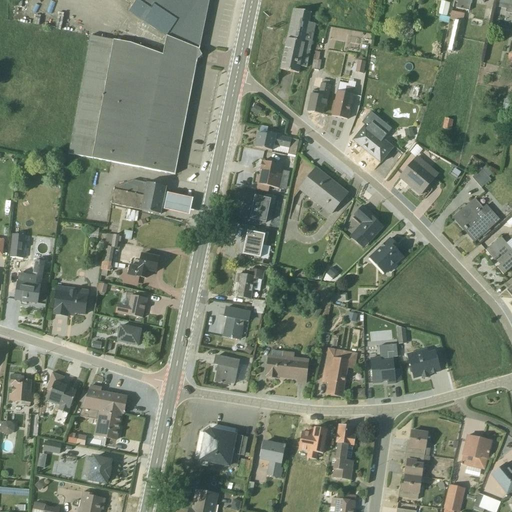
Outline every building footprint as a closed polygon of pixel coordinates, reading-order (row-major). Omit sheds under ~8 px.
[(149,27),(166,38),(199,51),(209,0),(132,0),(136,2),(128,13),(144,24),(143,26),(147,29),(149,27)] [(453,0),(453,3),(457,4),(456,9),(468,12),(470,0),(453,0)] [(511,0),(499,0),(497,9),(505,10),(504,14),(511,15),(511,0)] [(449,4),(440,2),(437,15),(439,16),(437,23),(448,25),(449,19),(446,18),(449,4)] [(311,14),(310,14),(293,10),(292,10),(286,41),(280,70),(279,70),(279,71),(298,74),(299,68),(305,69),(306,68),(315,26),(314,25),(309,24),(311,14)] [(447,52),(455,54),(463,15),(451,12),(449,20),(454,21),(447,52)] [(174,176),(199,51),(166,38),(162,57),(131,45),(113,41),(112,42),(89,37),(67,155),(174,176)] [(319,54),(314,53),(311,70),(319,71),(320,62),(318,61),(319,54)] [(358,58),(355,73),(363,75),(365,60),(358,58)] [(307,112),(321,115),(323,108),(324,108),(329,86),(329,82),(321,80),(321,84),(320,84),(318,93),(312,91),(307,112)] [(331,117),(346,121),(347,119),(348,118),(354,89),(354,84),(348,82),(347,85),(338,83),(331,117)] [(397,83),(395,90),(402,92),(404,85),(397,83)] [(511,98),(504,97),(497,129),(505,130),(511,99),(511,98)] [(441,129),(450,132),(453,121),(444,119),(441,129)] [(371,131),(365,126),(352,142),(379,164),(392,148),(379,137),(381,136),(373,129),(371,131)] [(257,135),(254,148),(287,155),(286,158),(294,159),(298,142),(274,137),(275,136),(266,134),(267,129),(259,127),(258,135),(257,135)] [(405,139),(412,138),(411,130),(403,131),(405,139)] [(415,159),(399,179),(419,196),(437,175),(416,157),(421,151),(415,146),(410,152),(409,154),(415,159)] [(268,188),(278,190),(283,167),(261,162),(259,172),(261,172),(260,177),(258,176),(255,191),(267,193),(268,188)] [(315,169),(298,191),(329,216),(346,194),(315,169)] [(454,169),(450,175),(456,179),(460,173),(454,169)] [(481,189),(490,181),(481,171),(472,179),(481,189)] [(110,205),(159,216),(160,210),(164,194),(165,188),(133,181),(114,188),(110,205)] [(192,200),(164,194),(160,210),(188,216),(192,200)] [(270,201),(254,197),(249,220),(264,224),(270,201)] [(473,244),(499,221),(485,206),(482,209),(474,200),(452,220),(473,244)] [(362,207),(361,208),(353,217),(361,224),(349,238),(363,250),(382,228),(373,220),(374,218),(362,207)] [(136,223),(138,213),(128,211),(126,220),(136,223)] [(98,230),(90,229),(89,239),(97,240),(98,230)] [(122,239),(131,241),(132,233),(123,232),(122,239)] [(263,236),(247,232),(242,256),(267,261),(270,249),(261,247),(263,236)] [(118,251),(121,239),(118,238),(118,237),(106,235),(104,248),(103,248),(100,270),(101,271),(100,277),(106,278),(107,272),(111,273),(112,268),(124,270),(124,266),(113,264),(114,256),(116,257),(117,251),(118,251)] [(23,238),(9,237),(8,251),(22,252),(23,238)] [(500,238),(485,251),(494,262),(497,259),(501,264),(496,269),(502,276),(511,267),(511,240),(506,244),(500,238)] [(368,259),(384,276),(388,272),(389,273),(395,267),(394,265),(401,258),(395,251),(398,249),(389,240),(368,259)] [(123,275),(121,285),(136,288),(138,278),(145,279),(147,271),(155,273),(158,259),(140,255),(137,267),(129,266),(127,273),(126,273),(125,275),(123,275)] [(44,267),(44,265),(45,259),(35,258),(32,279),(21,277),(19,283),(16,283),(14,295),(21,296),(20,302),(21,302),(21,304),(26,305),(26,303),(37,305),(41,281),(42,281),(43,274),(44,274),(45,274),(46,268),(44,267)] [(238,285),(236,298),(250,300),(252,291),(259,292),(261,282),(262,282),(263,272),(249,269),(248,278),(237,276),(235,284),(238,284),(238,285)] [(100,285),(98,293),(105,295),(106,286),(100,285)] [(57,288),(53,316),(67,318),(67,316),(73,317),(74,314),(84,316),(87,292),(57,288)] [(145,307),(147,300),(122,295),(120,304),(116,303),(114,314),(142,319),(144,307),(145,307)] [(252,300),(251,307),(263,309),(265,302),(252,300)] [(248,324),(250,314),(226,309),(224,318),(227,319),(226,323),(223,337),(240,341),(243,328),(242,327),(243,323),(248,324)] [(140,332),(120,327),(117,343),(137,347),(140,332)] [(403,329),(397,334),(400,337),(406,333),(403,329)] [(253,350),(247,346),(243,352),(249,356),(253,350)] [(369,359),(372,385),(380,384),(380,382),(386,382),(387,385),(394,384),(394,383),(400,382),(399,370),(393,371),(391,346),(378,347),(379,358),(369,359)] [(354,371),(356,355),(327,349),(321,383),(322,383),(328,384),(326,396),(340,399),(346,369),(354,371)] [(406,355),(409,368),(408,369),(409,373),(411,374),(413,379),(421,377),(422,380),(428,378),(427,376),(439,372),(433,352),(427,353),(426,350),(406,355)] [(270,352),(270,356),(268,356),(265,378),(276,380),(276,378),(297,380),(297,383),(305,384),(307,361),(293,359),(293,354),(270,352)] [(237,363),(215,358),(214,366),(219,367),(218,373),(217,373),(215,382),(222,384),(229,385),(232,386),(237,363)] [(79,369),(75,379),(84,383),(88,373),(79,369)] [(63,378),(52,374),(48,382),(52,384),(49,393),(50,393),(47,402),(59,407),(57,411),(67,415),(76,392),(66,389),(66,388),(60,386),(63,378)] [(8,395),(8,402),(20,403),(20,406),(30,407),(30,404),(32,404),(33,395),(30,395),(31,382),(22,381),(20,381),(20,376),(10,376),(9,388),(11,388),(11,395),(8,395)] [(123,415),(125,401),(123,398),(99,393),(100,390),(90,387),(89,388),(88,394),(83,392),(78,403),(82,405),(122,415),(123,415)] [(355,390),(355,399),(364,399),(363,390),(355,390)] [(96,421),(93,437),(115,441),(121,415),(82,405),(78,417),(96,421)] [(62,438),(64,424),(58,423),(59,417),(46,416),(44,435),(62,438)] [(3,435),(9,436),(13,433),(13,427),(10,423),(0,423),(0,433),(2,434),(3,435)] [(243,457),(247,439),(242,438),(233,436),(235,430),(211,425),(210,431),(204,435),(199,462),(200,462),(199,467),(206,468),(207,463),(235,469),(238,457),(243,457)] [(351,437),(352,429),(338,427),(333,460),(331,460),(330,470),(332,471),(331,479),(350,482),(353,463),(350,462),(352,446),(354,437),(351,437)] [(316,454),(322,455),(326,432),(313,429),(313,430),(309,429),(308,434),(301,433),(297,451),(307,453),(306,459),(315,461),(316,454)] [(426,434),(411,432),(408,447),(405,447),(404,454),(428,458),(430,444),(425,444),(426,434)] [(466,437),(460,465),(483,471),(487,455),(488,455),(488,451),(490,443),(474,439),(474,438),(468,436),(468,437),(466,437)] [(42,452),(59,456),(61,446),(44,442),(42,452)] [(283,447),(263,443),(261,452),(260,452),(258,458),(259,458),(258,461),(268,464),(265,477),(280,480),(282,470),(280,469),(284,447),(283,446),(283,447)] [(428,458),(404,454),(403,461),(402,467),(405,468),(404,476),(421,478),(423,466),(427,467),(428,458)] [(105,485),(107,478),(108,478),(109,470),(108,469),(110,463),(86,457),(81,480),(105,485)] [(240,460),(237,476),(246,478),(249,462),(240,460)] [(511,473),(505,465),(490,476),(505,495),(511,489),(511,473)] [(465,471),(464,475),(478,478),(479,470),(466,467),(465,471)] [(418,495),(421,478),(404,476),(403,485),(400,485),(399,491),(398,498),(417,501),(417,495),(418,495)] [(45,486),(40,481),(33,487),(39,492),(45,486)] [(443,511),(458,511),(464,490),(448,486),(443,510),(443,511)] [(0,494),(28,495),(29,489),(0,487),(0,494)] [(214,511),(218,496),(195,492),(191,511),(188,510),(187,511),(214,511)] [(97,497),(81,494),(79,502),(76,501),(73,502),(71,504),(70,507),(78,509),(77,511),(99,511),(100,510),(99,510),(100,507),(103,508),(104,500),(96,499),(97,497)] [(335,500),(331,499),(329,511),(352,511),(355,497),(336,495),(335,500)] [(478,495),(472,510),(476,511),(482,511),(483,510),(487,511),(495,511),(499,504),(478,495)] [(232,501),(230,510),(230,511),(236,511),(237,511),(239,511),(240,507),(241,503),(239,503),(239,502),(232,501)]
